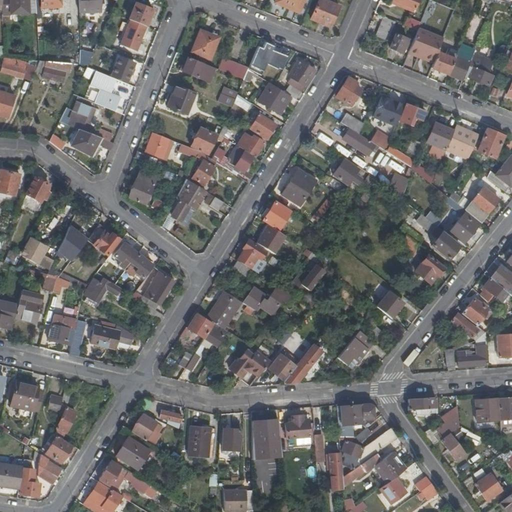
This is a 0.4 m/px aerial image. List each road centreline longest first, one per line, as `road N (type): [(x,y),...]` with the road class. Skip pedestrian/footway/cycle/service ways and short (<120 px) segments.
road 1 (residential): [(204,278),(342,56)]
road 2 (residential): [(135,382),(229,401),(386,389)]
road 3 (residential): [(104,198),(184,0)]
road 4 (residential): [(386,389),(393,367),(511,219)]
road 5 (residential): [(342,56),(511,125)]
road 6 (residential): [(47,511),(135,382)]
road 7 (residential): [(197,0),(342,56)]
road 8 (residential): [(464,511),(386,389)]
road 9 (residential): [(0,351),(135,382)]
road 10 (residential): [(104,198),(204,278)]
road 11 (residential): [(386,389),(511,380)]
road 12 (residential): [(135,382),(204,278)]
road 13 (residential): [(0,143),(36,148),(104,198)]
